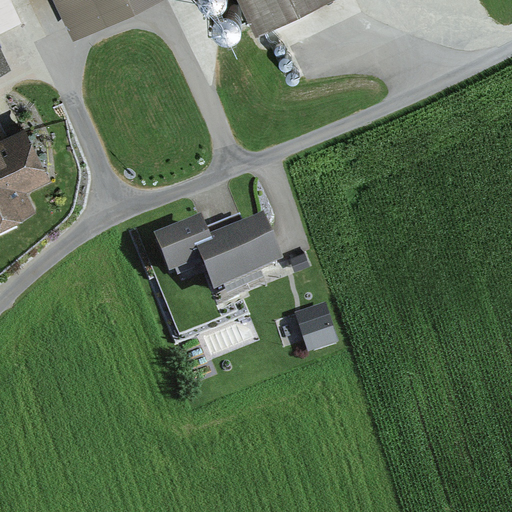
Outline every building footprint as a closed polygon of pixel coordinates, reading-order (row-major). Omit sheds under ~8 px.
[(57,0),(74,33),(141,0),(57,0)] [(239,0),(256,33),(323,0),(239,0)] [(0,73),(19,64),(0,25),(0,73)] [(32,132),(0,148),(0,240),(39,219),(28,197),(58,181),(32,132)] [(212,222),(165,242),(180,277),(207,265),(222,300),(291,270),(270,220),(220,241),(212,222)] [(296,312),(307,355),(340,347),(329,303),(296,312)]
